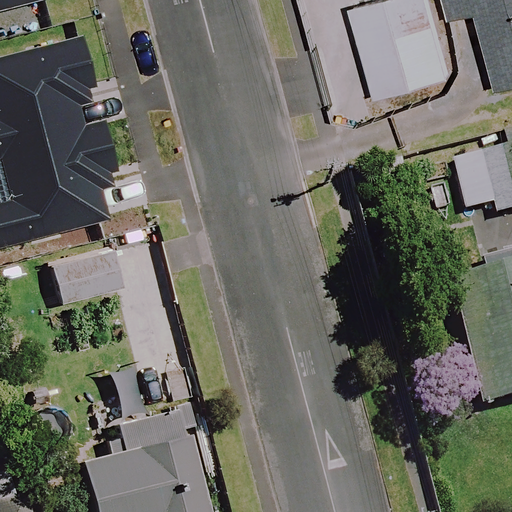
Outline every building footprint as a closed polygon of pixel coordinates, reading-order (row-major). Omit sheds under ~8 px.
[(0,0),(0,76),(35,68),(18,0),(0,0)] [(405,0),(347,0),(366,68),(420,53),(405,0)] [(511,83),(511,0),(444,0),(449,19),(474,12),(495,88),(511,83)] [(118,192),(102,138),(0,166),(0,190),(9,222),(118,192)] [(511,147),(448,162),(459,211),(486,205),(490,219),(511,213),(511,147)] [(94,301),(86,260),(45,268),(52,309),(94,301)] [(478,411),(511,402),(511,272),(447,288),(478,411)] [(199,511),(176,416),(113,432),(119,458),(75,468),(85,511),(199,511)] [(0,511),(8,511),(4,496),(0,496),(0,511)]
